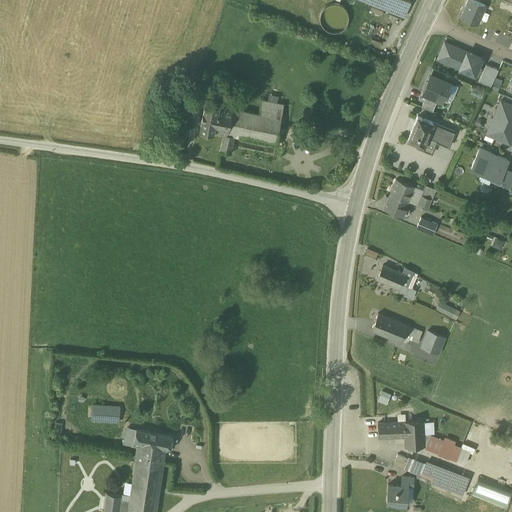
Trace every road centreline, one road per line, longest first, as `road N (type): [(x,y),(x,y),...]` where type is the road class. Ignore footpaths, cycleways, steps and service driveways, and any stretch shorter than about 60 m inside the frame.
road 1 (residential): [(0,141),(203,169),(357,205)]
road 2 (unclassified): [(357,205),(338,328),(330,511)]
road 3 (unclassified): [(426,19),(376,134),(357,205)]
